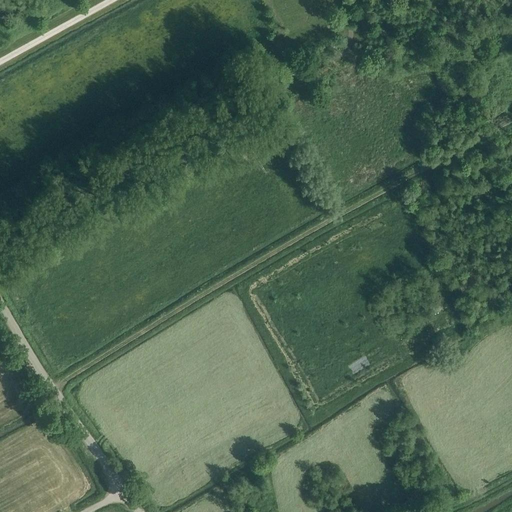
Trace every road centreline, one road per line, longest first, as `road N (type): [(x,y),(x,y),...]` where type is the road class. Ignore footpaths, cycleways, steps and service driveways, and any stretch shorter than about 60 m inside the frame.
road 1 (track): [(49,380),(511,118)]
road 2 (unclassified): [(124,483),(0,299)]
road 3 (unknown): [(113,0),(0,62)]
